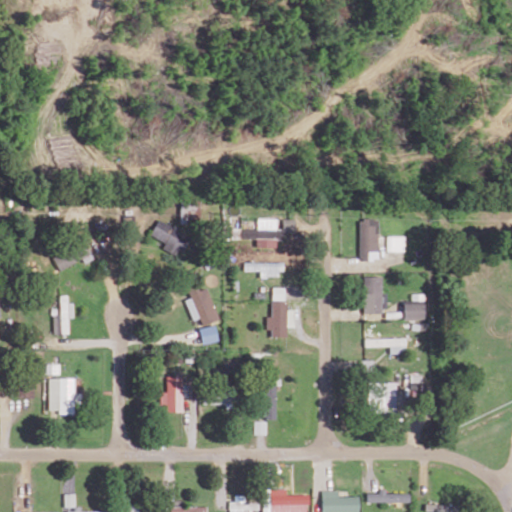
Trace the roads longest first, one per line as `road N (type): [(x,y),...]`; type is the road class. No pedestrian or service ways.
road 1 (residential): [(498,483),(461,460),(414,453),(0,455)]
road 2 (residential): [(326,453),(327,199)]
road 3 (residential): [(121,454),(121,318)]
